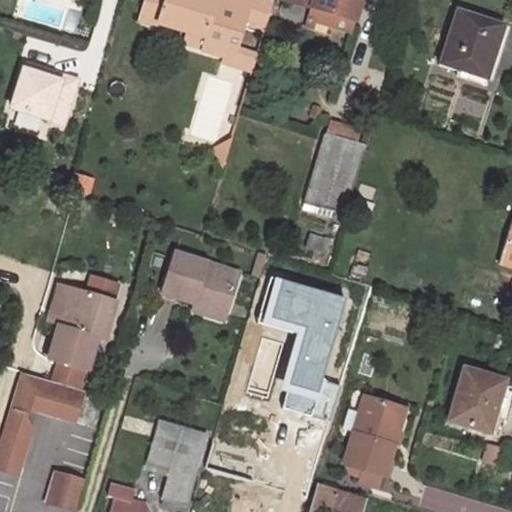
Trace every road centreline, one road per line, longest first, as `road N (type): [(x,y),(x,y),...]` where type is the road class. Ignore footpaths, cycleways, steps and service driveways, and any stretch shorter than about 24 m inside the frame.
road 1 (unknown): [(81,511),(135,344)]
road 2 (unknown): [(0,49),(79,73),(94,58),(108,0)]
road 3 (track): [(40,276),(0,409)]
